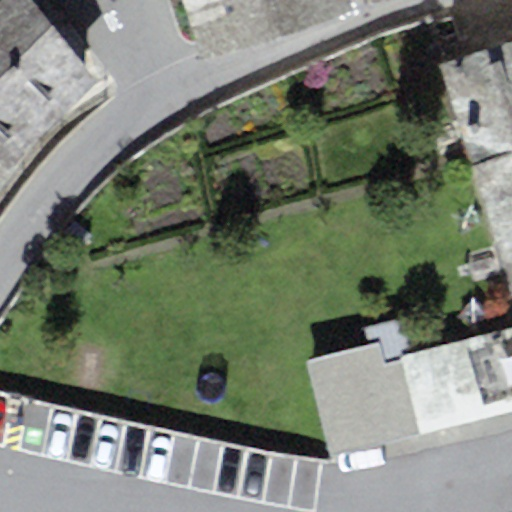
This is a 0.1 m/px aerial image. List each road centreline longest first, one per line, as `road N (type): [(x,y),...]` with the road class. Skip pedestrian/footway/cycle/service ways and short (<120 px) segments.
road 1 (unclassified): [(164,99),(425,0)]
road 2 (unclassified): [(0,275),(57,188),(127,121),(164,99)]
